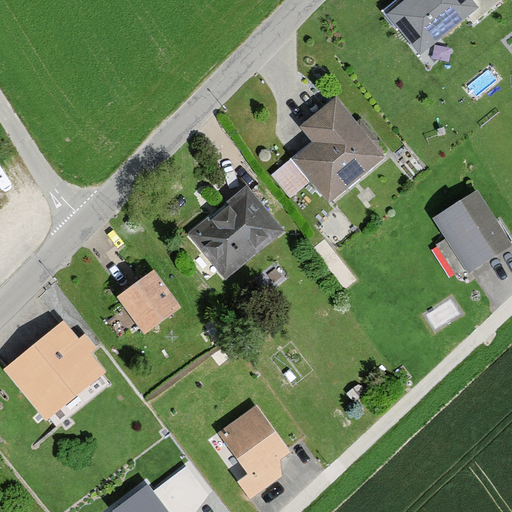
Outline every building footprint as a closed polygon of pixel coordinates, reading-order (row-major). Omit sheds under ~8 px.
[(386,0),(378,7),(429,67),(451,48),(437,33),(464,10),(477,25),(506,0),(386,0)] [(383,154),(330,92),(293,124),(308,142),(290,158),(327,201),(383,154)] [(511,239),(476,183),(428,214),(464,271),(511,240),(511,239)] [(245,185),(186,230),(223,278),(282,233),(245,185)] [(176,303),(148,266),(111,294),(139,331),(176,303)] [(101,371),(54,315),(0,360),(0,368),(43,420),(101,371)] [(253,403),(213,434),(241,469),(234,478),(249,496),(297,458),(253,403)] [(106,511),(184,511),(200,500),(178,470),(140,499),(134,491),(106,511)]
